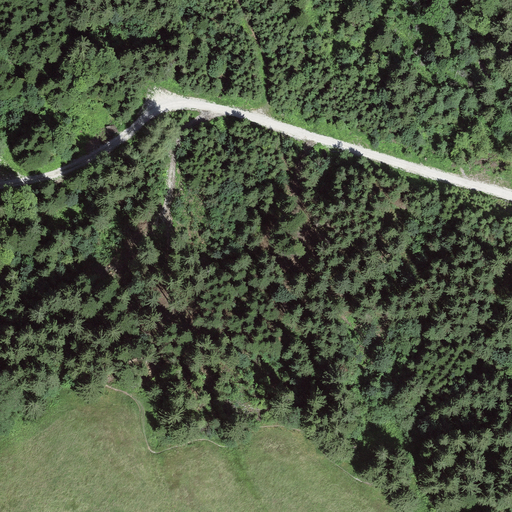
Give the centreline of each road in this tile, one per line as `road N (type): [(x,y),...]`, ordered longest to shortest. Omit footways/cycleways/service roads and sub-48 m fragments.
road 1 (track): [(511,193),(264,119)]
road 2 (track): [(221,108),(162,106),(105,150),(44,177),(0,185)]
